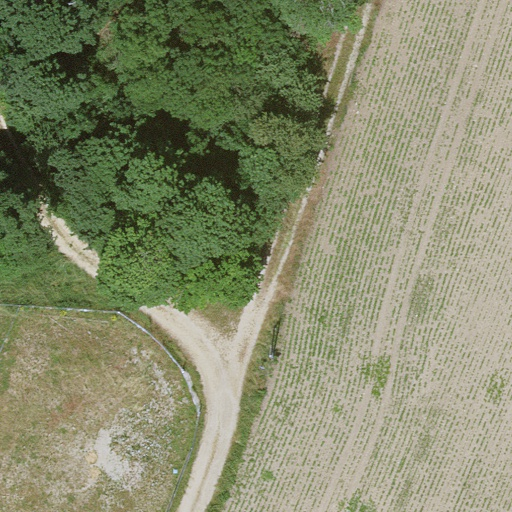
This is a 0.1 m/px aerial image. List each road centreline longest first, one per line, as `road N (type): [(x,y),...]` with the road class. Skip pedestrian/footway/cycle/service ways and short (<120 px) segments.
road 1 (track): [(0,119),(74,241),(227,387),(177,511)]
road 2 (track): [(227,387),(243,315),(367,0)]
